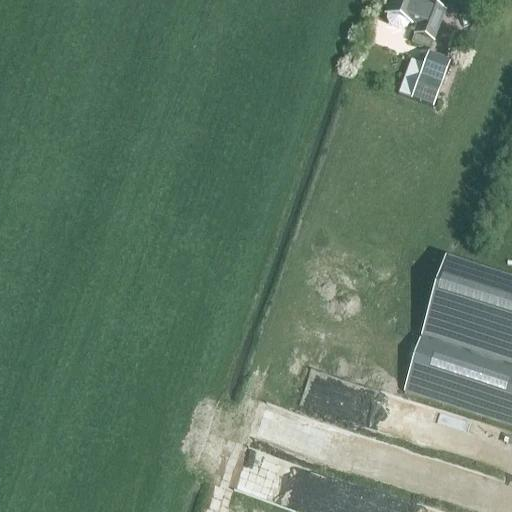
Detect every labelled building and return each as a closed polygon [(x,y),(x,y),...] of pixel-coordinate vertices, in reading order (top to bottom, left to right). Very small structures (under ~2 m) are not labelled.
[(412,45),(430,52),(444,14),(426,7),(425,7),(419,5),(421,0),(391,0),(385,17),(388,18),(387,22),(389,26),(392,29),(400,31),(403,32),(407,30),(409,27),(411,27),(412,26),(418,28),(412,45)] [(399,95),(434,109),(451,64),(428,55),(424,67),(412,62),(399,95)] [(415,361),(405,392),(511,428),(511,283),(447,263),(420,346),(415,361)] [(386,440),(382,439),(385,430),(373,427),(368,448),(384,451),(386,440)] [(471,511),(472,509),(374,483),(366,511),(471,511)]
